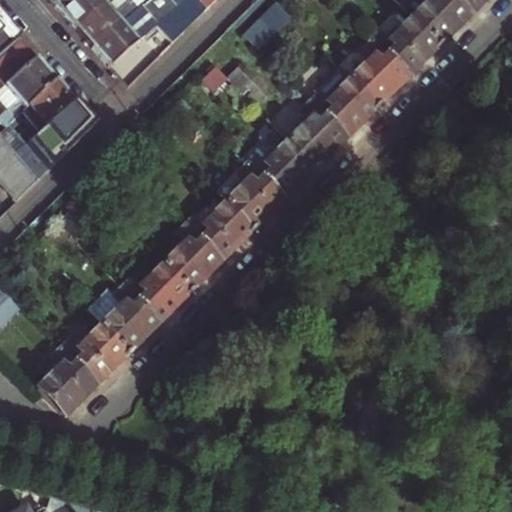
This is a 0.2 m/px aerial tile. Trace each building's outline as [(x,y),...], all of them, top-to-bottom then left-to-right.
[(88,0),(56,0),(61,6),(70,16),(88,0)] [(88,0),(70,16),(76,23),(86,35),(120,6),(123,4),(127,0),(88,0)] [(152,13),(167,30),(198,0),(168,0),(153,12),(152,13)] [(451,23),(466,9),(457,0),(397,0),(407,9),(436,38),(451,23)] [(475,0),(457,0),(466,9),(475,0)] [(121,9),(120,6),(86,35),(93,44),(102,54),(152,13),(153,12),(146,3),(131,14),(124,20),(120,15),(121,9)] [(278,3),(247,34),(262,50),(293,19),(278,3)] [(131,14),(123,4),(120,6),(121,9),(120,15),(124,20),(131,14)] [(419,54),(436,38),(407,9),(383,33),(375,25),(368,32),(404,69),(419,54)] [(0,10),(0,40),(15,28),(11,23),(0,10)] [(45,64),(15,28),(0,40),(0,71),(20,95),(50,70),(45,64)] [(360,40),(367,48),(344,71),(372,100),(388,85),(404,69),(368,32),(360,40)] [(357,115),(372,100),(344,71),(334,60),(310,82),(313,85),(304,93),(341,130),(351,120),(357,115)] [(215,94),(229,81),(217,69),(203,82),(215,94)] [(11,102),(29,123),(68,92),(60,82),(50,70),(20,95),(14,100),(11,102)] [(269,99),(240,70),(229,81),(258,110),(269,99)] [(0,83),(14,100),(20,95),(0,71),(0,83)] [(29,123),(7,140),(28,166),(38,158),(41,160),(87,115),(78,104),(68,92),(29,123)] [(280,133),(309,162),(322,149),(341,130),(304,93),(296,100),(305,109),(280,133)] [(0,131),(0,182),(8,192),(31,170),(28,166),(7,140),(0,131)] [(295,175),(309,162),(280,133),(256,156),(248,148),(241,154),(278,192),(295,175)] [(263,206),(278,192),(241,154),(233,162),(241,170),(217,193),(246,223),(263,206)] [(233,235),(246,223),(217,193),(193,217),(185,209),(179,215),(215,253),(233,235)] [(64,198),(51,210),(67,226),(79,214),(64,198)] [(155,254),(184,283),(199,268),(215,253),(179,215),(172,222),(179,230),(155,254)] [(116,276),(153,313),(167,300),(184,283),(155,254),(131,277),(123,269),(116,276)] [(98,283),(79,302),(92,315),(121,344),(139,327),(153,313),(116,276),(104,288),(98,283)] [(0,316),(17,300),(0,282),(0,316)] [(105,360),(121,344),(92,315),(67,339),(59,331),(52,338),(89,376),(97,368),(105,360)] [(72,392),(89,376),(52,338),(45,345),(53,353),(29,376),(57,406),(72,392)] [(67,509),(91,498),(44,484),(0,506),(0,511),(54,511),(66,506),(67,509)]
